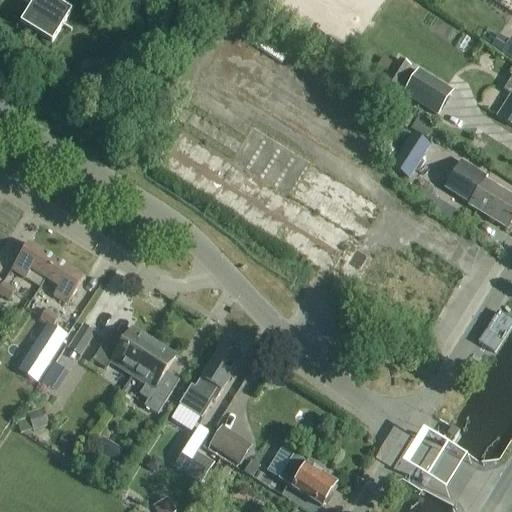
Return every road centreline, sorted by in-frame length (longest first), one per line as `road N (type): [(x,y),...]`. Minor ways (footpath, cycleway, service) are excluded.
road 1 (unclassified): [(215,275),(192,236),(0,113)]
road 2 (residential): [(215,275),(172,288),(0,180)]
road 3 (unclassified): [(401,439),(215,275)]
road 4 (unclassified): [(401,439),(511,264)]
road 5 (unclassified): [(500,510),(401,439)]
